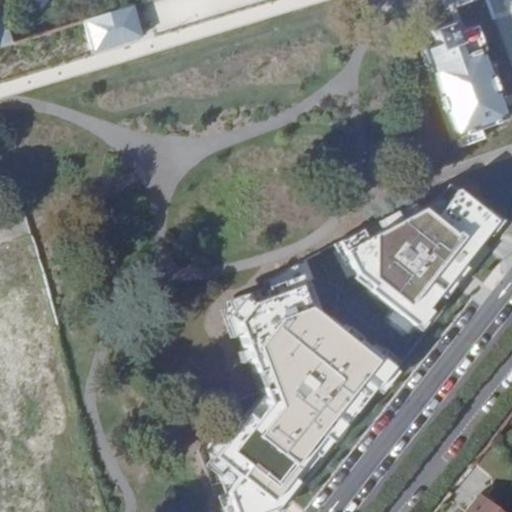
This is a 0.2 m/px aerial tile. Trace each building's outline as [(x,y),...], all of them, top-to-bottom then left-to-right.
[(124,6),(72,22),(85,56),(136,39),(124,6)] [(2,17),(0,17),(0,45),(10,42),(2,17)] [(417,49),(408,52),(413,70),(439,145),(454,139),(500,120),(471,53),(462,30),(443,37),(437,26),(414,34),(417,49)] [(3,129),(10,154),(47,143),(40,118),(3,129)] [(443,181),(336,244),(351,278),(415,332),(497,221),(443,181)] [(230,511),(272,511),(284,509),(399,376),(302,306),(296,266),(227,301),(262,400),(209,455),(230,511)] [(0,511),(13,511),(19,278),(0,277),(0,511)] [(499,511),(477,495),(464,511),(499,511)]
